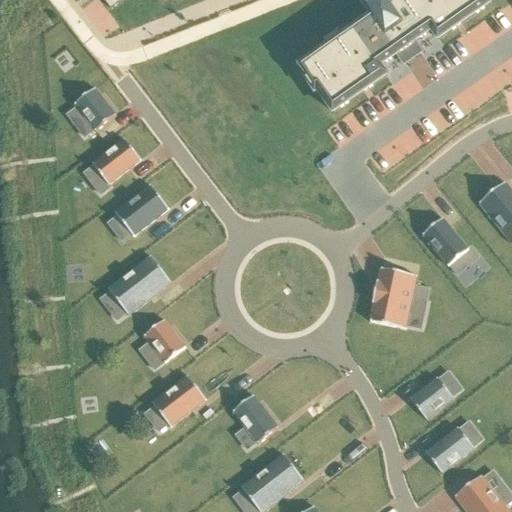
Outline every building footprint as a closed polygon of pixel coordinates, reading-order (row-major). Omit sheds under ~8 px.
[(321,67),(305,78),(316,93),(319,91),(334,113),(387,76),(381,67),(399,54),(414,44),(432,31),(439,40),(492,3),(489,0),(397,0),(389,6),(372,18),(343,38),(342,39),(345,44),(333,52),(330,47),(329,48),(314,58),(321,67)] [(96,90),(75,106),(77,109),(95,131),(96,133),(117,117),(96,90)] [(126,141),(93,166),(95,168),(105,182),(96,189),(101,196),(111,188),(109,187),(142,161),(126,141)] [(511,191),(506,183),(480,204),(511,244),(511,191)] [(151,187),(116,214),(118,218),(132,235),(134,238),(170,210),(151,187)] [(443,219),(423,236),(449,268),(451,266),(464,255),(472,265),(479,259),(471,250),(469,251),(443,219)] [(151,258),(109,291),(111,294),(127,314),(129,317),(172,284),(151,258)] [(375,305),(371,323),(406,331),(407,327),(413,300),(428,304),(431,290),(416,286),(417,277),(382,270),(379,283),(378,283),(373,305),(375,305)] [(165,321),(144,337),(150,345),(165,364),(166,365),(186,349),(165,321)] [(189,377),(153,405),(155,408),(169,425),(171,429),(207,401),(189,377)] [(438,379),(411,400),(427,421),(454,400),(453,398),(439,381),(438,379)] [(254,397),(234,413),(246,429),(257,444),(259,446),(279,430),(254,397)] [(459,429),(426,454),(442,475),(475,450),(473,448),(460,431),(459,429)] [(284,456),(242,489),(244,492),(253,504),(259,511),(266,511),(305,482),(284,456)] [(482,477),(456,498),(466,511),(508,511),(505,507),(511,502),(511,496),(509,493),(500,500),(484,480),(482,477)]
